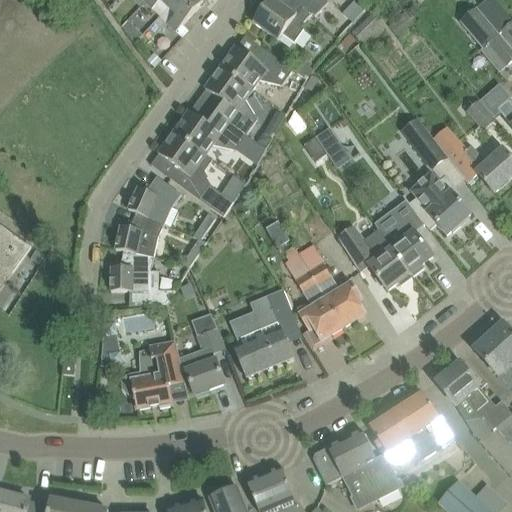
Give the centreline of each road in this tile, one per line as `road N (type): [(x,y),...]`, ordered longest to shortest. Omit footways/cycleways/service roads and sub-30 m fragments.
road 1 (tertiary): [(0,441),(83,448),(304,427),(389,380),(511,272)]
road 2 (residential): [(95,337),(108,212),(247,7)]
